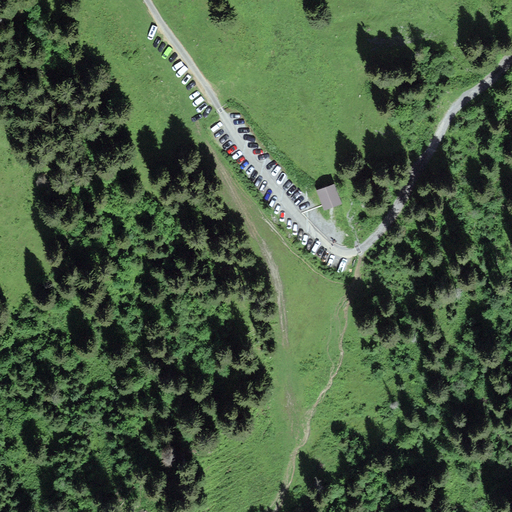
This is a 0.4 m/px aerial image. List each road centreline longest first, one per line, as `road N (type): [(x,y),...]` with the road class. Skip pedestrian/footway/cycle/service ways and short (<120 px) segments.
road 1 (unclassified): [(358,249),(314,238),(282,201),(146,0)]
road 2 (track): [(511,53),(454,105),(389,219),(355,253)]
